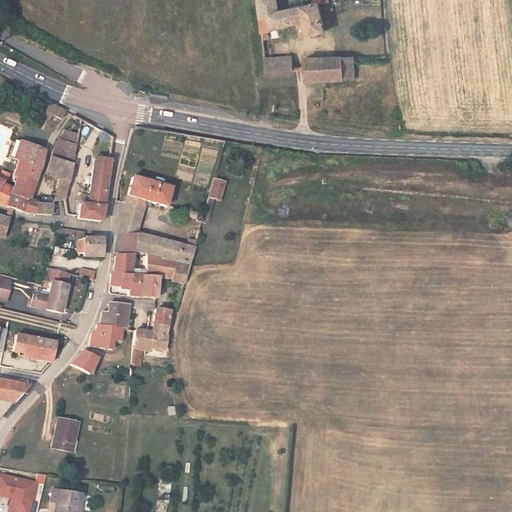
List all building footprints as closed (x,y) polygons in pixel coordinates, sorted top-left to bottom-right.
[(273,13),(270,0),(251,0),(253,18),(273,15),(273,13)] [(318,32),(314,5),(323,2),(324,7),(341,5),(340,0),(308,0),(309,5),(273,13),(273,15),(253,18),(255,33),(290,24),(291,30),(300,29),(301,35),(318,32)] [(349,77),(347,57),(347,56),(300,60),(300,69),(301,81),(349,77)] [(288,70),(286,57),(257,59),(258,72),(288,70)] [(66,112),(50,104),(47,111),(62,120),(66,112)] [(72,150),(75,137),(62,136),(59,135),(57,145),(72,150)] [(42,154),(13,143),(7,159),(17,164),(36,172),(42,154)] [(72,150),(57,145),(54,145),(47,164),(68,169),(72,150)] [(11,177),(13,181),(30,189),(36,172),(17,164),(11,177)] [(56,177),(66,182),(68,169),(47,164),(43,178),(55,183),(56,177)] [(104,167),(89,165),(84,193),(100,197),(104,167)] [(216,195),(222,175),(213,172),(207,193),(216,195)] [(61,205),(63,195),(66,182),(56,177),(55,183),(54,193),(52,204),(52,206),(61,205)] [(136,239),(141,204),(159,208),(164,191),(125,178),(118,204),(111,230),(108,254),(129,256),(186,265),(187,263),(191,248),(136,239)] [(12,182),(10,188),(3,209),(7,211),(14,213),(21,215),(26,201),(30,189),(13,181),(12,182)] [(0,207),(3,209),(10,188),(0,184),(0,207)] [(83,200),(77,199),(73,220),(73,222),(96,225),(100,197),(84,193),(83,200)] [(36,204),(26,201),(21,215),(33,217),(49,219),(52,206),(52,204),(49,202),(40,200),(39,204),(36,204)] [(198,224),(200,218),(184,214),(182,220),(198,224)] [(53,241),(75,244),(78,244),(79,242),(80,236),(54,231),(53,241)] [(78,244),(75,244),(73,255),(97,260),(97,254),(97,244),(79,242),(78,244)] [(181,285),(186,267),(186,265),(129,256),(129,258),(126,278),(137,280),(134,299),(150,303),(154,281),(181,285)] [(134,299),(137,280),(126,278),(129,258),(110,257),(108,274),(108,277),(105,277),(105,282),(105,290),(106,290),(122,292),(122,297),(134,299)] [(65,288),(68,277),(44,270),(40,282),(51,285),(65,288)] [(80,271),(78,279),(81,280),(90,282),(92,283),(94,274),(80,271)] [(11,279),(10,279),(0,276),(0,301),(6,303),(11,279)] [(48,296),(62,300),(65,288),(51,285),(48,296)] [(62,300),(48,296),(47,299),(33,296),(30,309),(59,315),(62,300)] [(122,318),(124,306),(103,304),(101,315),(120,318),(122,318)] [(164,330),(167,315),(149,312),(147,327),(164,330)] [(118,331),(120,318),(101,315),(97,315),(95,328),(118,331)] [(160,353),(164,330),(147,327),(145,336),(132,334),(130,348),(160,353)] [(116,345),(118,331),(95,328),(92,328),(91,338),(87,338),(86,349),(109,352),(110,344),(116,345)] [(30,357),(52,362),(56,341),(19,334),(15,350),(31,354),(30,357)] [(87,375),(94,358),(81,354),(78,354),(65,367),(66,368),(87,375)] [(24,391),(0,385),(0,403),(12,406),(24,391)] [(66,451),(73,422),(53,418),(47,447),(66,451)] [(16,511),(22,511),(30,479),(0,472),(0,492),(5,494),(2,509),(16,511)] [(78,511),(81,495),(58,491),(54,511),(78,511)]
